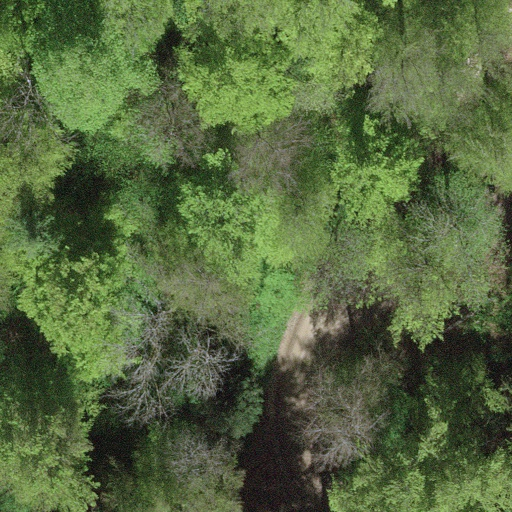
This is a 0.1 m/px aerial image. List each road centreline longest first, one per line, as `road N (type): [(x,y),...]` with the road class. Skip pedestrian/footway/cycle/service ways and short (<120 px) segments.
road 1 (track): [(511,13),(416,153),(293,362),(283,433),(302,511)]
road 2 (track): [(309,331),(511,198)]
